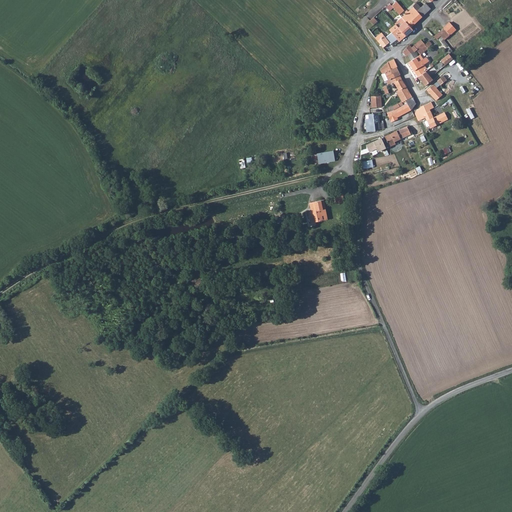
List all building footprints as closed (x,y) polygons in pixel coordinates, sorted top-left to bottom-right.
[(403,9),(395,1),(390,6),(398,14),(403,9)] [(425,3),(416,12),(422,17),(431,9),(425,3)] [(412,15),(410,12),(407,14),(404,17),(407,21),(405,22),(410,28),(411,27),(422,17),(416,12),(412,15)] [(402,19),(395,25),(396,26),(406,37),(414,30),(411,27),(410,28),(405,22),(402,19)] [(445,30),(450,35),(456,30),(450,23),(444,28),(445,30)] [(396,26),(389,31),(400,43),(406,37),(396,26)] [(435,36),(438,39),(441,37),(444,40),(450,35),(445,30),(439,34),(438,33),(435,36)] [(379,34),(374,39),(383,49),(389,44),(379,34)] [(426,47),(427,48),(432,44),(429,41),(425,44),(421,40),(412,48),(415,51),(416,50),(418,53),(426,47)] [(407,56),(408,56),(414,52),(415,51),(412,48),(410,46),(403,51),(407,56)] [(408,56),(412,60),(417,56),(414,52),(408,56)] [(449,54),(441,60),(445,65),(453,59),(449,54)] [(417,56),(412,60),(409,62),(418,77),(424,72),(423,71),(427,69),(423,65),(428,62),(425,58),(423,59),(420,55),(417,56)] [(397,68),(396,64),(394,60),(388,63),(391,71),(397,68)] [(385,73),(391,71),(388,63),(386,64),(380,70),(383,74),(385,73)] [(400,74),(397,68),(391,71),(394,77),(400,74)] [(394,77),(391,71),(385,73),(388,80),(389,80),(394,77)] [(424,72),(418,77),(424,86),(432,79),(425,71),(424,72)] [(402,79),(400,74),(394,77),(389,80),(391,83),(393,86),(396,85),(398,90),(396,91),(403,105),(408,102),(407,100),(411,97),(404,83),(405,82),(403,78),(402,79)] [(446,80),(442,76),(437,80),(440,85),(446,80)] [(452,87),(446,80),(440,85),(446,92),(452,87)] [(432,83),(425,89),(436,100),(442,95),(436,88),(432,83)] [(379,96),(371,97),(369,107),(381,107),(379,96)] [(415,105),(411,97),(407,100),(408,102),(412,109),(415,105)] [(412,109),(408,102),(403,105),(393,110),(386,112),(391,122),(397,119),(396,118),(412,110),(412,109)] [(429,110),(427,105),(421,107),(421,108),(416,110),(416,112),(414,113),(418,121),(425,118),(431,115),(429,110)] [(431,115),(425,118),(430,129),(448,120),(444,112),(432,118),(431,115)] [(368,119),(366,119),(365,126),(365,125),(374,124),(378,123),(377,114),(369,114),(368,119)] [(374,124),(365,125),(366,132),(374,131),(374,124)] [(410,135),(406,127),(396,132),(400,140),(410,135)] [(400,140),(396,132),(384,137),(389,147),(395,144),(394,142),(400,140)] [(385,148),(381,138),(366,145),(369,152),(377,149),(378,151),(385,148)] [(443,154),(452,151),(450,146),(441,149),(443,154)] [(318,163),(334,160),(333,151),(317,153),(318,163)] [(372,159),(364,161),(366,168),(374,166),(372,159)] [(323,199),(309,202),(310,211),(309,211),(310,216),(314,216),(315,221),(325,219),(324,211),(321,211),(321,209),(325,209),(323,199)]
